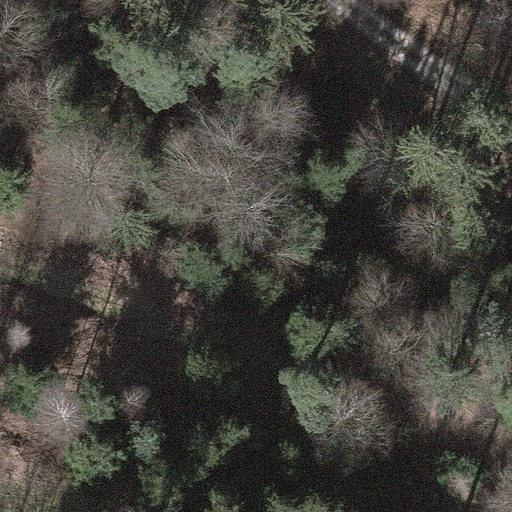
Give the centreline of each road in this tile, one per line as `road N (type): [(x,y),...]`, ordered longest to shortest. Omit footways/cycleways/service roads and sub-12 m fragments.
road 1 (track): [(511,448),(0,254)]
road 2 (track): [(354,0),(411,61),(511,117)]
